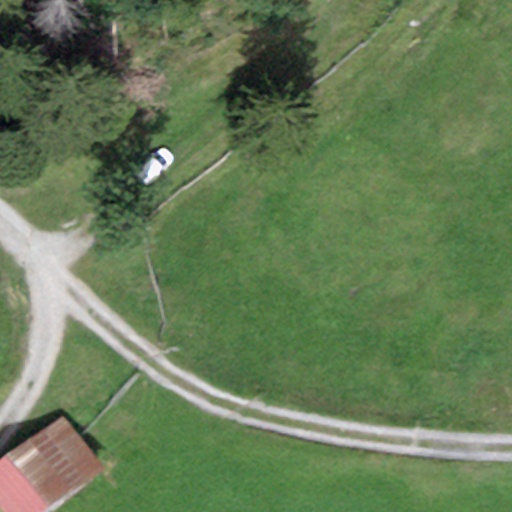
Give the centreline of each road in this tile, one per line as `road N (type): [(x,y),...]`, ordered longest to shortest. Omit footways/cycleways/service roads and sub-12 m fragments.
road 1 (track): [(38,253),(135,347),(229,408),(380,435),(511,444)]
road 2 (track): [(335,0),(324,43),(38,253)]
road 3 (track): [(38,253),(41,347),(0,416)]
